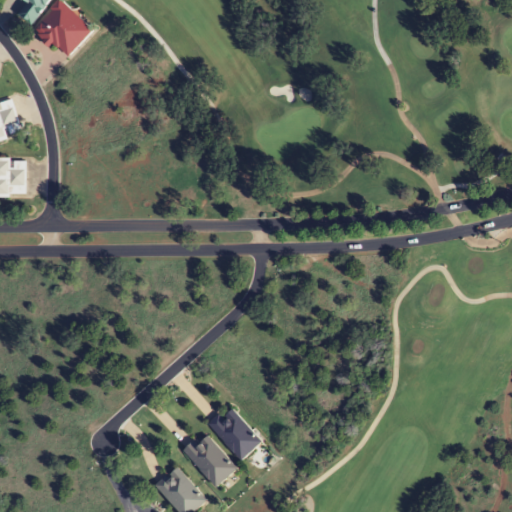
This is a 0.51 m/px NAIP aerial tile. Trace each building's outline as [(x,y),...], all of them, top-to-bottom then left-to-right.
[(49,0),(24,0),(27,2),(18,16),(33,26),(49,0)] [(93,32),(61,0),(34,28),(66,59),(93,32)] [(0,142),(22,136),(12,100),(0,103),(0,142)] [(25,158),(0,158),(0,198),(26,198),(25,158)] [(209,425),(240,462),(262,444),(231,407),(209,425)] [(215,489),(237,470),(205,433),(184,452),(215,489)] [(177,511),(195,511),(207,502),(177,468),(155,487),(177,511)]
